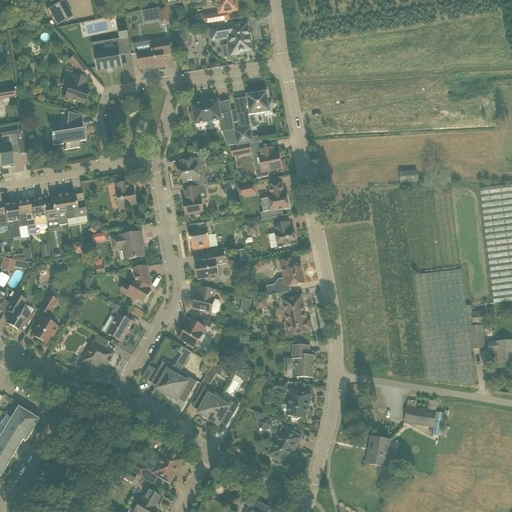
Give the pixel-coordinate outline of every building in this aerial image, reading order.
[(47,10),(56,26),(72,17),(63,1),(65,0),(64,0),(49,0),(53,7),(47,10)] [(203,25),(212,23),(227,21),(230,20),(229,13),(238,11),(236,0),(214,0),(215,5),(217,4),(219,14),(202,17),(203,25)] [(158,8),(161,26),(169,25),(167,7),(158,8)] [(144,22),(158,19),(156,9),(142,12),(144,22)] [(228,25),(227,21),(212,23),(213,28),(209,28),(212,42),(227,39),(228,45),(222,47),(223,58),(244,54),(244,53),(252,51),(248,24),(239,25),(239,23),(228,25)] [(118,27),(120,40),(129,39),(127,26),(118,27)] [(173,32),(175,44),(188,42),(186,30),(173,32)] [(169,41),(151,44),(151,42),(133,44),(135,54),(137,54),(140,70),(155,67),(155,69),(166,67),(164,55),(171,54),(169,41)] [(95,53),(94,54),(97,71),(122,67),(120,55),(124,54),(122,42),(115,43),(116,50),(104,52),(103,48),(95,49),(95,53)] [(75,54),(69,59),(81,75),(88,70),(75,54)] [(65,98),(84,104),(88,91),(83,89),(87,80),(74,75),(71,85),(69,84),(65,98)] [(0,107),(3,107),(2,99),(15,97),(14,89),(0,90),(0,107)] [(242,128),(240,117),(250,115),(250,116),(265,113),(265,116),(273,114),(271,104),(269,105),(267,93),(247,96),(247,98),(234,100),(235,111),(231,111),(236,140),(237,145),(237,146),(260,142),(259,137),(253,138),(252,136),(242,128)] [(221,116),(218,101),(192,105),(193,112),(192,114),(191,115),(191,117),(192,119),(192,120),(193,122),(195,123),(195,124),(220,120),(222,132),(234,130),(231,114),(221,116)] [(80,133),(82,116),(68,113),(66,132),(51,134),(53,146),(65,144),(65,150),(79,148),(80,142),(86,141),(85,134),(80,133)] [(24,143),(17,144),(16,134),(1,137),(3,146),(0,146),(0,167),(2,167),(2,168),(11,166),(11,165),(13,165),(11,155),(19,154),(26,153),(24,143)] [(231,149),(232,156),(250,153),(249,146),(231,149)] [(273,148),(259,151),(252,152),(257,179),(269,177),(268,172),(282,169),(280,160),(277,160),(276,155),(274,155),(273,148)] [(200,180),(197,165),(196,159),(180,162),(181,172),(178,172),(180,184),(193,182),(194,188),(206,186),(207,185),(206,179),(200,180)] [(417,182),(417,173),(400,173),(401,183),(417,182)] [(127,207),(137,205),(135,190),(131,191),(130,182),(115,185),(117,194),(119,208),(120,210),(128,209),(127,207)] [(225,194),(234,190),(230,182),(221,186),(225,194)] [(284,196),(282,184),(269,186),(271,198),(269,199),(268,199),(271,211),(260,213),(262,221),(284,216),(282,210),(289,209),(287,195),(284,196)] [(254,185),(238,189),(240,198),(255,194),(254,185)] [(511,185),(480,189),(493,304),(511,301),(511,185)] [(201,200),(200,194),(207,193),(206,186),(194,188),(184,189),(186,202),(183,203),(186,216),(194,215),(194,216),(204,215),(202,200),(201,200)] [(67,219),(74,218),(86,216),(84,203),(76,204),(75,195),(68,196),(68,192),(62,193),(67,219)] [(51,202),(44,203),(46,219),(47,223),(58,221),(59,226),(68,224),(67,219),(62,193),(57,194),(57,198),(51,199),(51,202)] [(46,219),(44,203),(43,199),(30,201),(30,199),(23,200),(28,231),(36,230),(34,221),(46,219)] [(28,231),(23,200),(15,201),(16,204),(3,206),(4,208),(7,227),(8,232),(27,228),(28,231)] [(208,236),(213,235),(210,222),(196,224),(197,231),(188,232),(190,240),(191,239),(193,251),(210,248),(208,236)] [(278,248),(297,245),(294,234),(292,234),(289,223),(274,226),(276,233),(275,234),(278,248)] [(256,224),(245,226),(247,237),(258,235),(256,224)] [(142,257),(144,257),(142,243),(144,243),(142,232),(121,236),(121,237),(112,239),(114,250),(118,249),(120,261),(136,258),(136,261),(143,260),(142,257)] [(98,242),(97,235),(90,236),(91,244),(98,242)] [(42,258),(50,257),(49,246),(41,247),(42,258)] [(203,263),(196,264),(198,280),(205,279),(206,282),(219,280),(217,266),(226,264),(224,252),(202,255),(203,263)] [(3,258),(2,264),(15,267),(16,261),(3,258)] [(275,285),(277,294),(277,295),(291,292),(290,286),(304,283),(302,274),(301,274),(300,268),(301,268),(301,265),(295,266),(294,259),(280,262),(281,269),(282,269),(284,279),(279,280),(275,285)] [(97,272),(104,271),(102,260),(96,261),(97,272)] [(253,263),(250,267),(252,272),(257,272),(260,267),(258,263),(253,263)] [(137,299),(144,303),(151,291),(148,290),(151,286),(147,266),(133,269),(134,276),(137,276),(139,277),(136,282),(135,282),(127,296),(136,301),(137,299)] [(474,327),(472,312),(471,307),(465,308),(460,269),(414,276),(427,381),(475,385),(471,350),(468,327),(474,327)] [(1,272),(0,273),(0,285),(4,288),(10,277),(1,272)] [(0,311),(4,313),(5,311),(10,304),(4,300),(7,294),(7,291),(0,286),(0,311)] [(216,291),(201,287),(198,299),(195,298),(193,310),(211,314),(215,299),(214,299),(216,291)] [(17,290),(10,304),(5,311),(12,314),(6,323),(19,331),(24,324),(25,325),(31,316),(20,309),(26,301),(28,297),(17,290)] [(57,300),(59,295),(52,291),(49,295),(48,295),(39,311),(48,316),(57,300)] [(303,334),(309,332),(309,331),(312,330),(310,320),(307,321),(302,296),(282,300),(286,323),(285,323),(288,337),(295,335),(296,336),(297,337),(302,336),(303,335),(303,334)] [(254,299),(256,309),(266,307),(264,297),(254,299)] [(243,299),(240,311),(249,313),(252,300),(243,299)] [(107,334),(121,342),(133,323),(126,319),(130,312),(116,305),(110,315),(116,319),(107,334)] [(488,325),(486,310),(472,312),(474,327),(483,326),(488,325)] [(50,337),(52,338),(58,328),(43,319),(32,336),(46,344),(50,337)] [(206,329),(190,320),(185,328),(187,328),(180,340),(188,344),(187,345),(193,349),(194,348),(195,348),(203,335),(203,334),(206,329)] [(485,349),(483,326),(474,327),(468,327),(471,350),(485,349)] [(83,361),(83,362),(97,370),(102,363),(107,366),(114,354),(106,349),(109,342),(98,336),(94,343),(96,344),(85,362),(83,361)] [(497,351),(499,368),(511,366),(511,340),(497,342),(497,343),(489,344),(489,351),(497,351)] [(310,356),(310,347),(293,346),(292,359),(296,360),(296,378),(313,378),(313,369),(314,369),(314,364),(313,364),(314,356),(310,356)] [(192,353),(183,348),(180,354),(188,359),(192,353)] [(178,377),(184,367),(177,364),(172,367),(163,362),(152,381),(159,385),(157,389),(161,392),(161,393),(166,396),(178,377)] [(210,385),(217,374),(221,367),(213,365),(204,381),(210,385)] [(156,369),(149,366),(146,371),(153,375),(156,369)] [(180,397),(186,401),(197,382),(188,377),(184,380),(178,377),(166,396),(172,399),(172,398),(177,401),(180,397)] [(271,392),(286,393),(287,384),(272,382),(271,392)] [(202,417),(208,420),(219,401),(222,396),(205,386),(194,405),(201,409),(198,413),(203,416),(202,417)] [(293,419),(298,420),(300,418),(305,419),(307,409),(308,409),(311,394),(290,390),(289,396),(291,396),(289,405),(284,404),(280,407),(279,411),(282,414),(287,415),(287,416),(293,417),(293,419)] [(228,425),(238,407),(239,406),(230,401),(225,404),(219,401),(208,420),(213,424),(214,423),(219,425),(221,421),(228,425)] [(4,429),(22,440),(25,442),(39,420),(18,407),(4,429)] [(404,423),(433,428),(436,412),(407,407),(404,423)] [(432,435),(440,437),(444,414),(436,412),(433,428),(432,435)] [(280,421),(267,416),(265,420),(271,423),(273,428),(277,427),(280,421)] [(283,427),(268,455),(267,455),(286,466),(298,445),(296,444),(300,437),(283,427)] [(0,440),(16,450),(22,440),(4,429),(0,435),(0,440)] [(390,441),(371,438),(369,448),(371,448),(368,464),(366,464),(391,469),(394,456),(387,455),(390,441)] [(0,454),(10,461),(16,450),(0,440),(0,454)] [(120,466),(122,467),(136,475),(142,479),(147,469),(141,465),(143,461),(144,460),(144,459),(144,458),(144,457),(130,449),(120,466)] [(165,449),(161,456),(159,455),(158,455),(157,455),(156,455),(155,455),(154,455),(153,456),(152,457),(151,458),(151,459),(151,460),(151,461),(151,462),(151,463),(152,463),(152,464),(153,465),(155,466),(151,473),(170,484),(184,459),(165,449)] [(0,468),(4,471),(10,461),(0,454),(0,468)] [(132,484),(136,475),(122,467),(118,476),(132,484)] [(156,511),(157,510),(154,508),(160,497),(149,491),(143,502),(140,500),(133,511),(134,511),(156,511)] [(256,501),(257,498),(248,494),(243,503),(250,506),(246,511),(268,511),(270,508),(256,501)]
